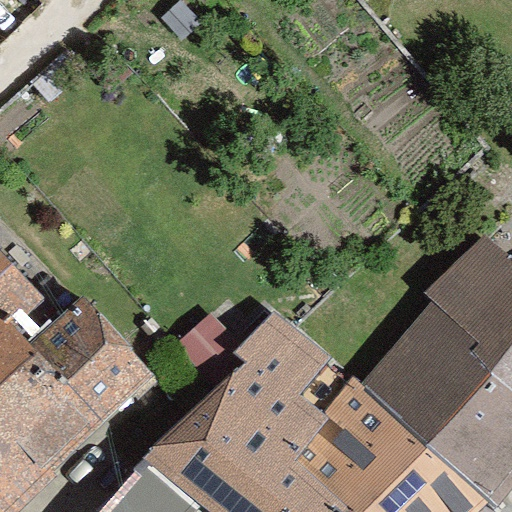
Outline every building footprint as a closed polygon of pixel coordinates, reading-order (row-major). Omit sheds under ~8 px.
[(433,290),(443,300),(511,362),(511,242),(495,227),(433,290)] [(0,245),(0,406),(53,466),(167,373),(107,307),(51,339),(30,318),(64,288),(11,236),(0,245)] [(511,362),(443,300),(372,380),(500,502),(511,486),(511,362)] [(344,358),(281,308),(209,397),(165,450),(216,499),(232,511),(488,511),(500,502),(372,380),(339,412),(319,393),(344,358)] [(186,342),(219,371),(248,338),(215,309),(186,342)] [(0,511),(6,511),(53,466),(0,406),(0,511)] [(165,450),(111,511),(203,511),(216,499),(165,450)]
